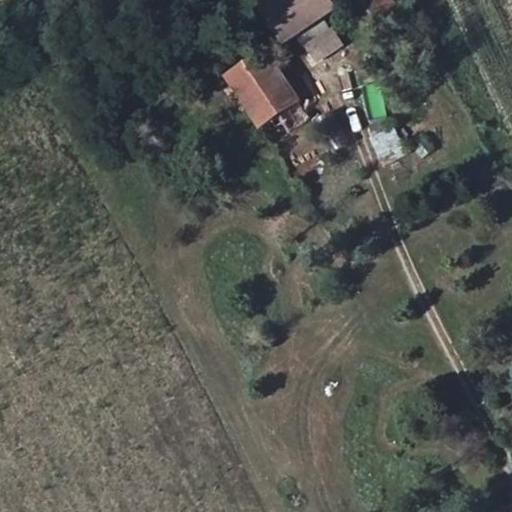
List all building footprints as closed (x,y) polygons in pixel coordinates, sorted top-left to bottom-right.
[(284,0),(269,10),(287,39),(335,7),(330,0),(284,0)] [(386,12),(378,0),(362,0),(358,3),(371,22),(386,12)] [(395,0),(378,0),(386,12),(398,4),(395,0)] [(314,66),(343,48),(329,25),(300,44),(314,66)] [(247,99),(281,77),(265,53),(230,75),(247,99)] [(309,117),(281,77),(247,99),(262,121),(279,111),(291,129),(309,117)] [(311,115),(332,101),(323,89),(303,102),(311,115)]
